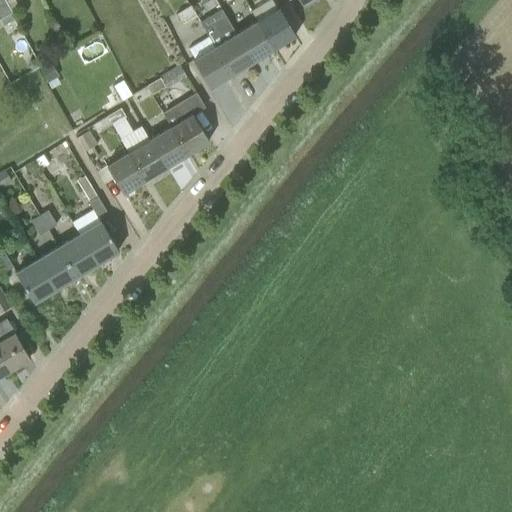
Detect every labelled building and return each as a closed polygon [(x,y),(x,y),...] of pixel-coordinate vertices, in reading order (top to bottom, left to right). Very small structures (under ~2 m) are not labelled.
[(0,0),(0,18),(1,19),(5,27),(17,21),(12,12),(13,12),(12,10),(5,0),(0,0)] [(5,0),(12,10),(19,6),(15,0),(5,0)] [(195,14),(190,4),(176,13),(181,22),(195,14)] [(231,74),(253,61),(236,34),(237,33),(222,8),(201,21),(216,46),(214,47),(231,74)] [(296,35),(279,8),(257,21),(274,48),(296,35)] [(236,34),(253,61),(274,48),(257,21),(237,33),(236,34)] [(193,60),(210,87),(231,74),(214,47),(193,60)] [(51,61),(40,67),(47,80),(58,73),(51,61)] [(160,76),(147,84),(152,94),(166,86),(185,75),(180,65),(160,76)] [(137,102),(152,94),(147,84),(132,93),(137,102)] [(171,126),(187,153),(209,141),(193,114),(200,110),(191,97),(164,113),(171,126)] [(121,107),(106,115),(112,124),(126,116),(121,107)] [(106,115),(92,124),(98,133),(112,124),(106,115)] [(187,153),(171,126),(149,139),(166,166),(187,153)] [(90,129),(78,136),(86,150),(95,145),(91,138),(94,136),(90,129)] [(128,152),(144,179),(166,166),(149,139),(128,152)] [(99,157),(94,149),(88,152),(93,160),(99,157)] [(106,165),(123,192),(144,179),(128,152),(106,165)] [(5,168),(0,171),(0,188),(12,180),(5,168)] [(97,216),(106,211),(97,196),(88,201),(97,216)] [(48,209),(40,214),(49,229),(57,224),(48,209)] [(49,229),(40,214),(31,219),(40,234),(49,229)] [(80,234),(97,263),(118,251),(108,233),(101,221),(80,234)] [(59,247),(76,276),(97,263),(80,234),(59,247)] [(37,259),(55,289),(76,276),(59,247),(37,259)] [(14,266),(5,251),(0,253),(0,263),(4,271),(14,266)] [(16,272),(34,302),(55,289),(37,259),(16,272)] [(0,312),(11,306),(0,286),(0,312)] [(30,358),(6,318),(6,317),(0,320),(0,355),(9,370),(30,358)] [(0,375),(9,370),(0,355),(0,375)]
